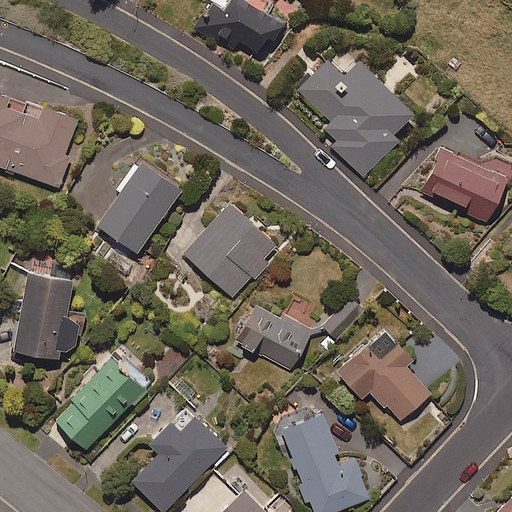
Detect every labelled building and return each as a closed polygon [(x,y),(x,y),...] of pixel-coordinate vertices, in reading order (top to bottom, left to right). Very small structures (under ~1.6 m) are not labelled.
[(253,0),(213,0),(216,2),(204,20),(235,41),(238,35),(265,53),(286,22),(253,0)] [(414,110),(358,55),(344,70),(328,55),(297,87),(331,119),(325,125),(337,138),(332,143),(364,174),(400,137),(394,131),(414,110)] [(44,105),(0,88),(0,163),(58,185),(70,154),(65,152),(79,115),(45,103),(44,105)] [(508,174),(443,145),(423,191),(488,220),(508,174)] [(139,160),(135,157),(116,185),(120,188),(119,190),(97,221),(139,250),(183,184),(142,156),(139,160)] [(278,243),(231,201),(185,252),(233,296),(252,275),(254,277),(269,261),(265,257),(278,243)] [(73,277),(30,269),(15,347),(59,355),(61,346),(74,348),(79,318),(66,316),(73,277)] [(364,310),(353,297),(324,324),(336,337),(364,310)] [(314,328),(259,299),(248,319),(253,322),(242,343),(292,369),(314,328)] [(414,354),(389,325),(338,368),(362,396),(370,389),(384,405),(387,403),(400,418),(432,391),(406,361),(414,354)] [(148,385),(114,352),(71,395),(74,398),(56,416),(87,447),(148,385)] [(323,409),(281,426),(286,439),(292,455),(290,456),(294,467),(297,466),(303,481),(299,483),(306,500),(310,498),(315,511),(332,511),(370,496),(354,456),(344,461),(323,409)] [(230,448),(197,413),(181,428),(172,419),(150,440),(160,451),(131,477),(162,510),(230,448)] [(268,511),(245,487),(219,511),(268,511)] [(511,511),(511,496),(496,511),(511,511)]
